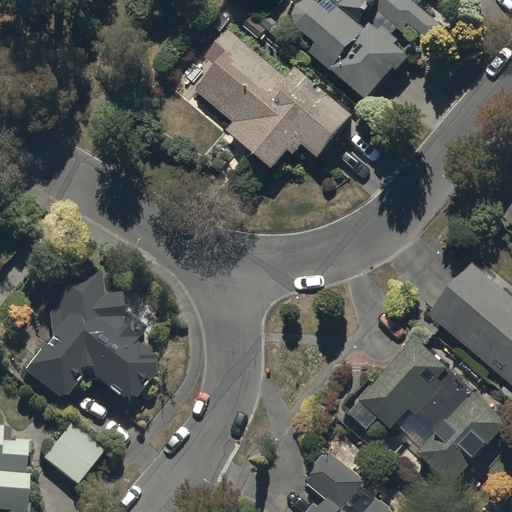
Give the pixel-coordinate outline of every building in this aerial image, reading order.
[(315,50),(309,56),(370,107),(396,76),(399,79),(413,62),(398,50),(402,45),(395,40),(399,34),(422,53),(441,30),(404,0),(343,0),(330,17),(309,0),(299,0),(281,22),(315,50)] [(286,82),(230,34),(208,60),(222,72),(199,98),(234,128),(229,134),(279,177),(292,162),(296,165),(307,152),(325,169),(361,127),(295,70),(286,82)] [(91,277),(71,263),(27,319),(54,340),(25,377),(68,410),(92,380),(134,413),(161,377),(154,371),(158,367),(136,349),(149,332),(130,317),(126,322),(124,299),(106,300),(100,277),(91,277)] [(511,301),(474,270),(432,322),(511,388),(511,301)] [(422,345),(414,354),(384,388),(378,383),(361,403),(365,407),(353,421),(372,439),(384,425),(398,438),(402,433),(425,453),(421,458),(458,492),(511,431),(511,430),(429,356),(432,353),(430,352),(422,345)] [(104,456),(69,428),(42,462),(77,490),(104,456)] [(27,481),(28,447),(3,446),(3,432),(0,432),(0,511),(29,511),(30,481),(27,481)] [(368,488),(330,457),(307,485),(331,504),(323,511),(387,511),(364,493),(368,488)]
